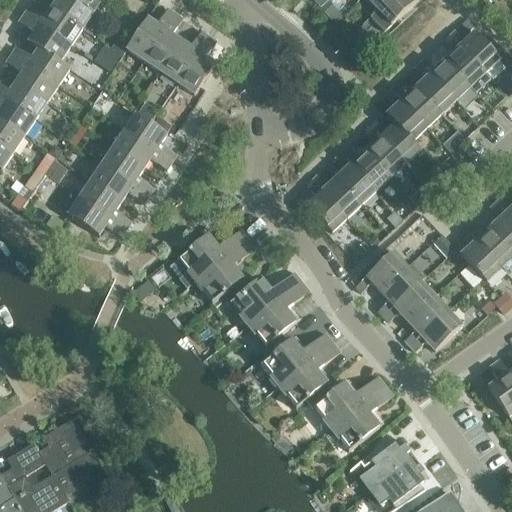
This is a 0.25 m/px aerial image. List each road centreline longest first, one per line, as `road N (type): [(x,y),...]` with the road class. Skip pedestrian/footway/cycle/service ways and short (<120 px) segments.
road 1 (residential): [(423,395),(272,206),(248,138)]
road 2 (residential): [(248,138),(314,121),(330,74),(249,0)]
road 3 (residential): [(501,511),(423,395)]
road 4 (residential): [(248,138),(247,0)]
